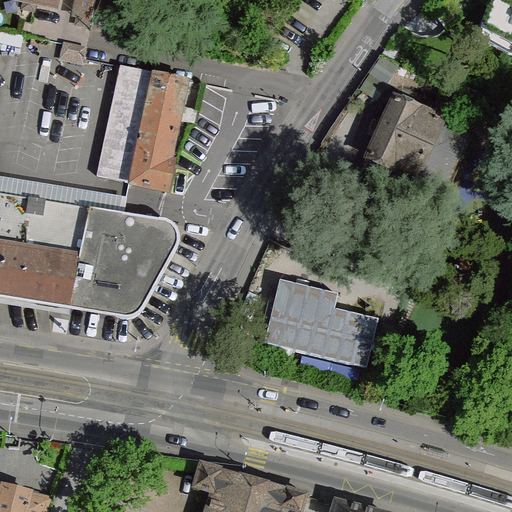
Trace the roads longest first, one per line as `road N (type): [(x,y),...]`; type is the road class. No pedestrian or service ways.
road 1 (residential): [(174,377),(276,166),(392,0)]
road 2 (secondary): [(511,462),(322,408),(174,377)]
road 3 (secondary): [(160,431),(452,511)]
road 4 (secondary): [(174,377),(0,351)]
road 5 (secondary): [(0,402),(160,431)]
road 6 (unknown): [(178,211),(241,76)]
